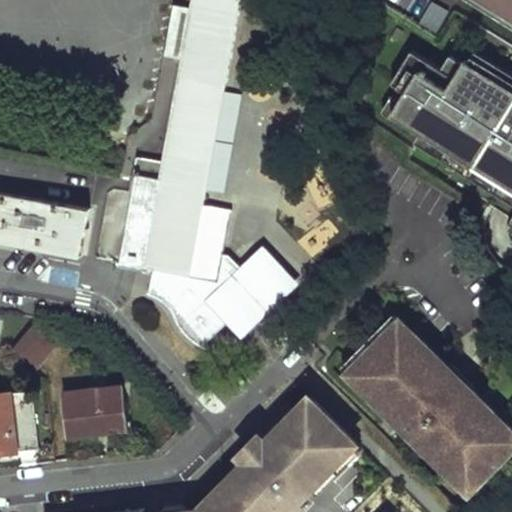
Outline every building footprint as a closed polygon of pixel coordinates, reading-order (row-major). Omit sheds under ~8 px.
[(165,273),(220,283),(225,254),(233,210),(207,204),(243,0),(195,0),(163,162),(137,157),(134,174),(121,264),(165,273)] [(511,0),(483,0),(511,17),(511,0)] [(439,34),(450,11),(431,1),(420,24),(439,34)] [(511,72),(480,53),(463,81),(423,55),(388,110),(384,115),(399,125),(402,121),(425,135),(419,144),(511,203),(511,233),(511,234),(511,233),(511,72)] [(0,242),(83,258),(92,211),(0,193),(0,242)] [(161,297),(204,346),(231,321),(245,336),(297,287),(263,251),(244,268),(225,254),(220,283),(165,273),(161,297)] [(59,341),(36,323),(14,350),(38,369),(59,341)] [(464,476),(475,487),(511,450),(511,442),(505,436),(511,430),(498,415),(492,422),(476,406),(483,400),(415,332),(409,338),(400,329),(392,329),(359,361),(359,369),(368,378),(361,384),(429,453),(435,447),(451,463),(444,469),(458,483),(464,476)] [(126,388),(109,390),(108,381),(91,383),(92,392),(65,395),(70,436),(131,429),(126,388)] [(0,395),(0,451),(40,448),(36,393),(0,395)] [(206,511),(287,511),(288,511),(354,442),(310,397),(202,507),(206,511)] [(498,415),(483,400),(476,406),(492,422),(498,415)] [(435,447),(429,453),(444,469),(451,463),(435,447)]
